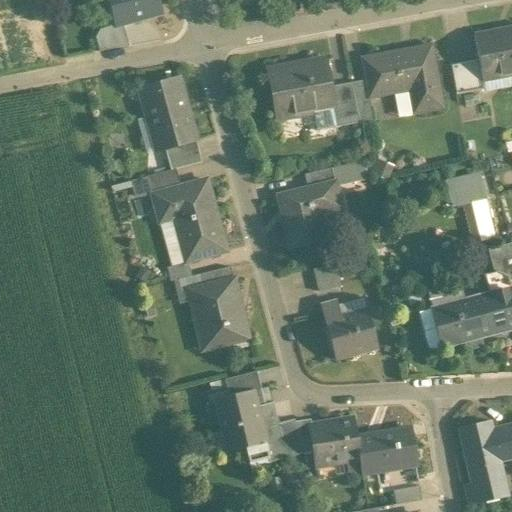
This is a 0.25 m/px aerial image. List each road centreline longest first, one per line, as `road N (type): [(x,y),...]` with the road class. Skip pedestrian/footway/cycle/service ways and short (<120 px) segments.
road 1 (residential): [(203,47),(297,394),(428,392)]
road 2 (residential): [(203,47),(458,0)]
road 3 (unclassified): [(203,47),(0,86)]
road 4 (residential): [(428,392),(449,511)]
